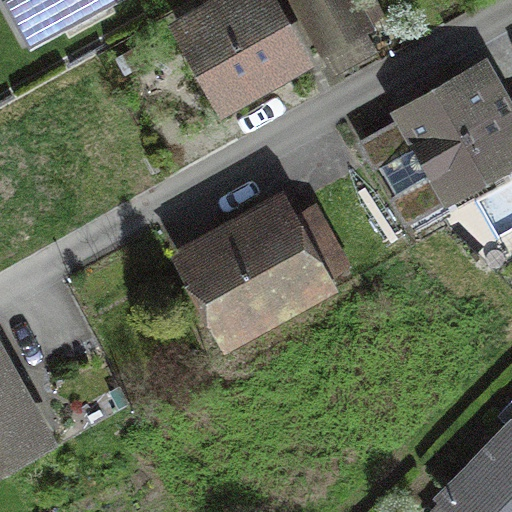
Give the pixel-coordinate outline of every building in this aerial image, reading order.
[(49,0),(61,22),(100,0),(49,0)] [(263,0),(246,0),(177,37),(219,116),(302,72),(263,0)] [(348,0),(301,0),(326,50),(364,31),(348,0)] [(406,120),(364,142),(396,206),(429,190),(438,207),(511,169),(511,107),(509,109),(493,76),(473,86),(467,73),(399,106),(406,120)] [(278,214),(178,266),(218,341),(344,275),(311,213),(285,227),(278,214)] [(0,369),(0,471),(43,449),(0,369)] [(509,435),(435,510),(437,511),(511,511),(511,404),(495,421),(509,435)]
